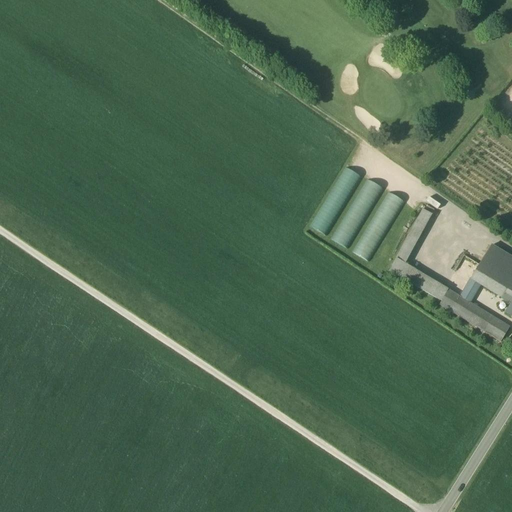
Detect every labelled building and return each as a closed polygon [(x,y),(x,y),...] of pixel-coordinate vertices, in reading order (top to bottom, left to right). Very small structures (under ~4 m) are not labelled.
[(352,165),(350,168),(362,173),(363,170),(352,165)] [(363,178),(348,168),(311,229),(326,238),(363,178)] [(385,189),(369,180),(332,240),(348,250),(385,189)] [(407,202),(391,193),(354,254),(370,263),(407,202)] [(389,271),(441,303),(448,290),(405,264),(431,217),(422,211),(389,271)] [(511,259),(490,246),(470,280),(510,304),(511,304),(511,259)] [(509,328),(448,290),(441,303),(439,306),(500,342),(509,328)]
